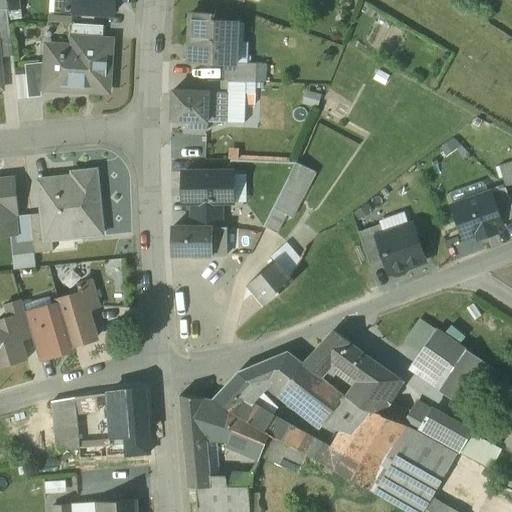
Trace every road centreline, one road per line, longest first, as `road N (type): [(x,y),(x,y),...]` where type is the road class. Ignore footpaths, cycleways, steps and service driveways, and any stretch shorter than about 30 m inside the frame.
road 1 (residential): [(169,380),(511,255)]
road 2 (residential): [(158,360),(152,130)]
road 3 (residential): [(0,404),(158,360)]
road 4 (residential): [(0,144),(152,130)]
road 5 (residential): [(178,511),(169,380)]
road 6 (residential): [(152,130),(156,0)]
